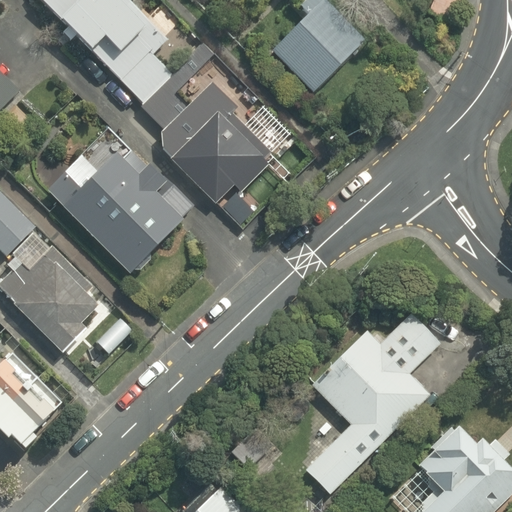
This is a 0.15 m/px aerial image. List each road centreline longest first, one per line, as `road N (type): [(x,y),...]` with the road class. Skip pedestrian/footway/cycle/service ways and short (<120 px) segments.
road 1 (tertiary): [(47,511),(410,167)]
road 2 (secondary): [(511,12),(475,97),(410,167)]
road 3 (secondary): [(410,167),(511,259)]
